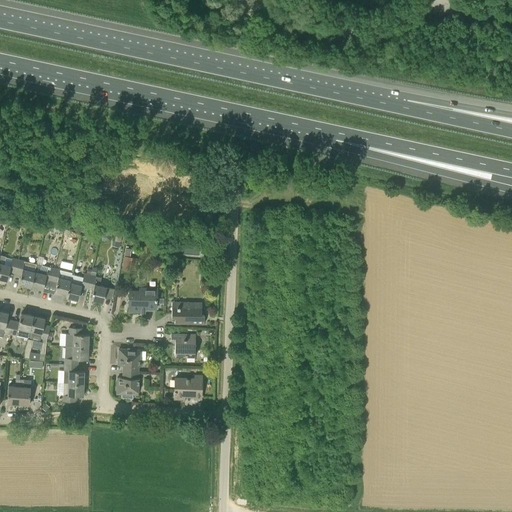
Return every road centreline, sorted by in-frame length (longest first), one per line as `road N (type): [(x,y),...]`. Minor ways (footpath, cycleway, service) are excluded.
road 1 (unclassified): [(226,415),(245,0)]
road 2 (motorway): [(405,108),(0,20)]
road 3 (motorway): [(0,60),(338,133)]
road 4 (unclassified): [(511,15),(431,3),(367,34),(311,25),(248,0)]
road 5 (residential): [(104,405),(100,321),(0,294)]
road 6 (motorway): [(338,133),(511,189)]
road 7 (motorway): [(338,133),(511,170)]
road 8 (residential): [(104,405),(226,415)]
